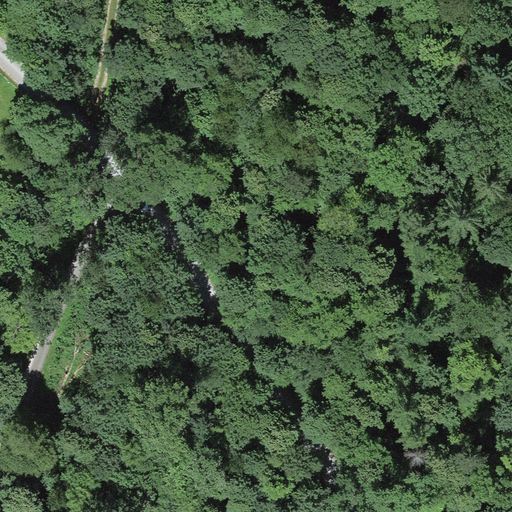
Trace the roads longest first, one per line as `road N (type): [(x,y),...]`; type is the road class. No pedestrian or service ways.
road 1 (unclassified): [(375,511),(117,174)]
road 2 (unclassified): [(0,470),(61,297),(117,174)]
road 3 (unclassified): [(117,174),(178,92),(334,0)]
road 4 (unclassified): [(117,174),(0,50)]
road 5 (track): [(90,138),(116,0)]
